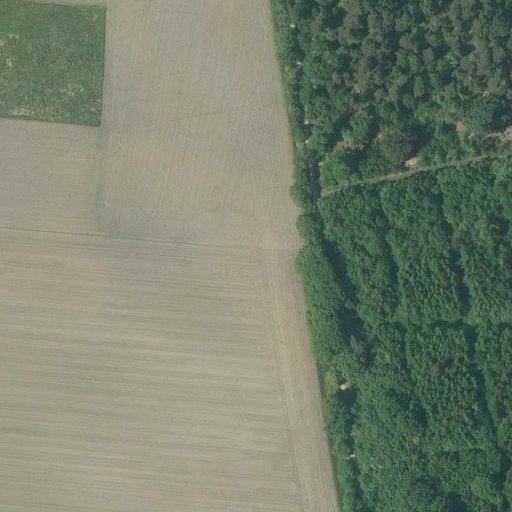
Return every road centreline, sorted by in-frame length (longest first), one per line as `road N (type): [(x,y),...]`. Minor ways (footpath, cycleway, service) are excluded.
road 1 (track): [(361,511),(288,0)]
road 2 (track): [(314,197),(511,156)]
